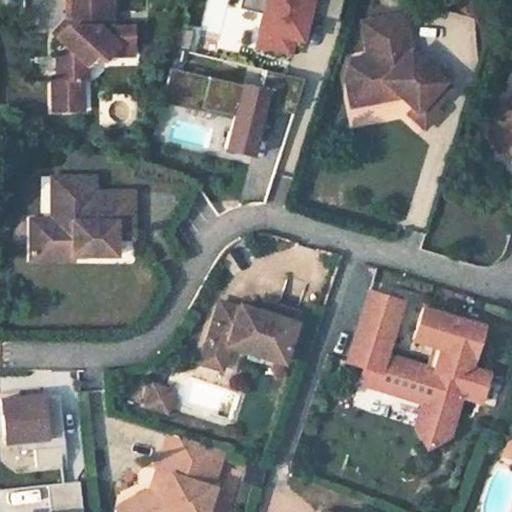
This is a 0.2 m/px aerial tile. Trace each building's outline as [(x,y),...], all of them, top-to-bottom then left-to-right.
[(110,0),(65,0),(65,26),(56,38),(64,47),(54,57),(54,78),(50,78),(50,110),(80,110),(79,80),(86,80),(85,64),(94,53),(101,59),(105,56),(115,45),(131,44),(131,26),(111,27),(110,0)] [(293,59),(306,0),(237,0),(236,6),(257,11),(248,49),(293,59)] [(333,20),(336,0),(318,0),(315,16),(333,20)] [(344,74),(347,87),(355,92),(380,87),(382,99),(400,96),(413,108),(423,117),(434,104),(450,87),(410,51),(402,14),(361,22),(367,55),(350,59),(344,74)] [(105,56),(132,56),(131,44),(115,45),(105,56)] [(210,153),(253,160),(264,87),(165,72),(160,103),(176,105),(171,134),(212,141),(210,153)] [(351,105),(382,99),(380,87),(355,92),(347,87),(351,105)] [(511,88),(506,108),(496,105),(487,135),(495,149),(511,154),(511,88)] [(423,117),(413,108),(409,112),(424,126),(439,110),(434,104),(423,117)] [(94,176),(51,176),(51,218),(37,219),(37,243),(30,243),(30,260),(52,260),(52,254),(73,254),(72,247),(89,247),(89,254),(116,254),(116,237),(115,222),(132,221),(132,191),(94,191),(94,176)] [(116,237),(132,237),(132,221),(115,222),(116,237)] [(367,289),(345,359),(363,364),(378,369),(373,385),(420,400),(413,424),(424,447),(446,434),(459,394),(465,396),(469,385),(482,389),(487,371),(463,364),(466,354),(471,356),(481,324),(421,306),(412,337),(431,343),(438,345),(431,367),(384,352),(401,299),(367,289)] [(207,338),(227,344),(281,361),(293,322),(239,304),(238,308),(219,301),(207,338)] [(227,344),(207,338),(199,362),(219,368),(227,344)] [(431,343),(424,364),(431,367),(438,345),(431,343)] [(363,364),(357,380),(373,385),(378,369),(363,364)] [(157,401),(168,404),(172,391),(151,384),(144,404),(155,408),(157,401)] [(469,385),(465,396),(478,400),(482,389),(469,385)] [(0,445),(31,445),(32,465),(59,464),(57,395),(0,397),(0,445)] [(165,411),(168,404),(157,401),(155,408),(165,411)] [(498,450),(507,453),(511,436),(504,434),(498,450)] [(222,453),(166,435),(154,472),(160,474),(155,488),(149,491),(120,507),(117,511),(205,511),(212,489),(210,488),(222,453)] [(497,454),(511,459),(511,436),(507,453),(498,450),(497,454)] [(154,472),(149,491),(155,488),(160,474),(154,472)] [(47,506),(76,505),(75,484),(47,486),(47,506)]
